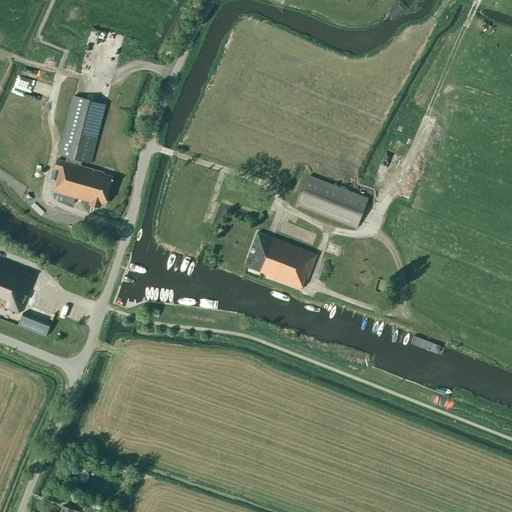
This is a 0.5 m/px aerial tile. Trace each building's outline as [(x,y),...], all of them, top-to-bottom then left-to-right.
[(104,204),(112,177),(103,175),(103,172),(81,166),(82,161),(90,163),(107,105),(74,96),(58,154),(66,157),(65,162),(57,159),(54,169),(60,170),(54,192),(55,192),(53,198),(73,204),(75,198),(90,202),(90,204),(99,207),(100,202),(104,204)] [(56,181),(59,171),(53,169),(50,179),(56,181)] [(356,228),(368,198),(309,176),(298,205),(356,228)] [(317,254),(270,236),(258,231),(244,266),(268,275),(268,276),(301,289),(305,280),(307,280),(317,254)] [(0,306),(19,313),(34,274),(0,260),(0,306)] [(46,336),(51,324),(22,313),(18,325),(46,336)]
